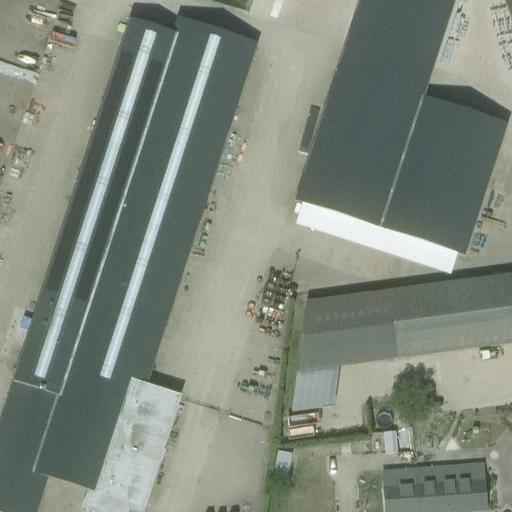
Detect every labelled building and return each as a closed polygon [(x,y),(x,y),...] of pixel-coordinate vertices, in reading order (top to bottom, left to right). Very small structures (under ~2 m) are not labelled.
[(464,258),(506,126),(422,99),(451,0),(359,0),(337,71),(295,203),(464,258)] [(36,511),(47,480),(90,493),(85,511),(89,511),(123,511),(126,506),(140,510),(175,400),(146,390),(257,47),(177,20),(172,36),(129,21),(0,421),(0,511),(36,511)] [(511,274),(293,303),(302,370),(511,343),(511,274)] [(412,389),(413,402),(423,401),(421,388),(412,389)] [(322,438),(321,429),(291,433),(292,442),(322,438)] [(383,456),(391,455),(397,455),(396,433),(381,434),(383,456)] [(291,473),(290,453),(280,454),(281,473),(291,473)] [(481,511),(486,511),(484,479),(483,466),(432,470),(435,511),(481,511)] [(391,475),(391,488),(383,488),(384,511),(435,511),(432,470),(406,472),(406,473),(391,475)]
